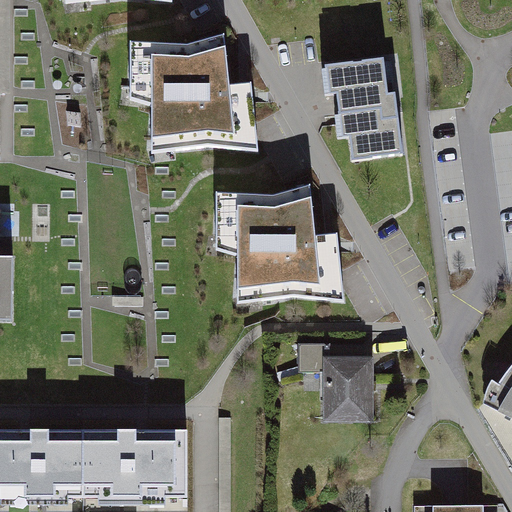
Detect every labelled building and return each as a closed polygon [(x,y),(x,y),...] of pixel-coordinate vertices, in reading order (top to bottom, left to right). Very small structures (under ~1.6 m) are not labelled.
[(210,59),(209,52),(150,53),(150,99),(167,99),(168,149),(266,148),(265,89),(249,89),(249,59),(210,59)] [(327,99),(329,117),(332,144),(342,143),(344,164),(392,159),(388,122),(386,123),(383,100),(376,100),(372,65),(314,71),(317,100),(327,99)] [(295,209),(294,199),(230,202),(233,257),(254,256),(255,296),(348,292),(346,243),(331,243),(330,208),(295,209)] [(0,324),(32,324),(32,263),(0,263),(0,324)] [(359,345),(298,346),(299,376),(326,376),(327,427),(374,426),(373,357),(360,358),(359,345)] [(481,395),(480,407),(511,424),(511,364),(510,367),(502,379),(494,387),(487,385),(481,395)] [(0,503),(111,502),(111,436),(0,437),(0,503)] [(188,436),(111,436),(111,502),(188,502),(188,436)]
